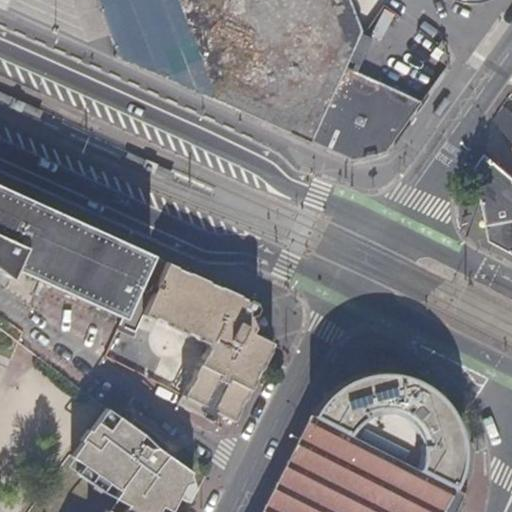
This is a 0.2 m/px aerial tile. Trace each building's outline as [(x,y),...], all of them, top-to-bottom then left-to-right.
[(96,0),(119,60),(352,165),(389,153),(422,102),(347,70),(360,30),(348,0),(96,0)] [(389,153),(352,165),(353,165),(387,156),(389,153)] [(490,240),(511,252),(511,176),(485,153),(475,168),(490,240)] [(144,238),(0,171),(0,277),(6,281),(11,270),(118,314),(144,238)] [(175,266),(144,238),(118,314),(117,326),(133,333),(138,322),(131,319),(134,312),(141,315),(151,319),(153,318),(162,322),(163,325),(183,334),(185,333),(193,336),(194,338),(205,343),(206,346),(203,353),(200,354),(192,374),(192,376),(188,386),(185,387),(181,397),(185,398),(234,294),(218,286),(215,287),(206,283),(206,281),(187,272),(184,273),(175,269),(175,266)] [(239,296),(234,294),(185,398),(194,403),(190,412),(190,413),(213,424),(217,415),(234,423),(239,412),(238,410),(241,404),(245,402),(255,382),(253,379),(257,371),(260,371),(270,352),(268,348),(270,344),(259,338),(263,330),(257,313),(253,312),(255,308),(253,302),(247,299),(244,301),(243,301),(243,299),(239,298),(239,296)] [(138,322),(141,315),(134,312),(131,319),(138,322)] [(313,407),(308,415),(347,435),(350,430),(354,425),(360,420),(368,415),(376,413),(384,412),(394,413),(402,415),(411,420),(419,427),(424,435),(428,443),(430,454),(430,464),(426,475),(456,490),(464,494),(471,476),(474,460),(473,447),(471,432),(466,419),(458,406),(448,393),(437,384),(424,377),(407,370),(391,368),(378,368),(365,370),(353,374),(344,378),(334,385),(327,391),(321,397),(313,407)] [(194,403),(185,398),(181,397),(177,406),(190,412),(194,403)] [(138,436),(101,410),(67,458),(80,467),(74,477),(98,494),(104,485),(115,493),(111,499),(120,503),(138,511),(157,511),(160,507),(170,511),(176,498),(187,476),(189,472),(158,451),(163,444),(155,440),(151,437),(148,434),(144,440),(138,436)] [(444,511),(445,511),(444,511),(453,492),(454,493),(456,490),(426,475),(410,467),(404,464),(390,456),(381,452),(370,446),(347,435),(308,415),(259,511),(444,511)] [(142,430),(138,436),(144,440),(148,434),(142,430)] [(192,489),(187,476),(176,498),(185,503),(192,489)] [(456,511),(464,494),(456,490),(454,493),(453,492),(444,511),(445,511),(444,511),(456,511)] [(138,511),(120,503),(115,511),(138,511)]
